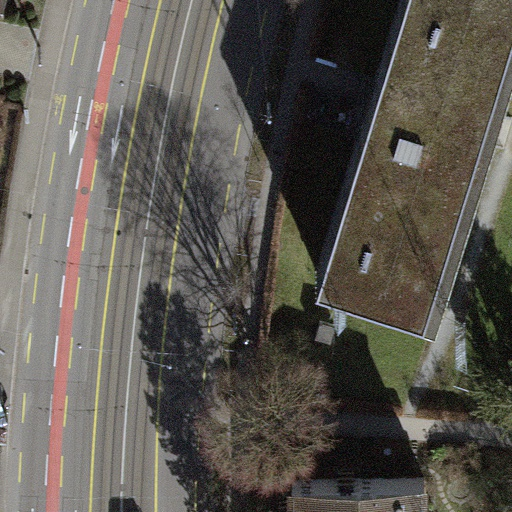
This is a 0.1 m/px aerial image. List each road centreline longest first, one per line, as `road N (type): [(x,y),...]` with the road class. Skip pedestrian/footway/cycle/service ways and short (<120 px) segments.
road 1 (tertiary): [(104,0),(61,214),(41,511)]
road 2 (tertiary): [(172,511),(190,231),(235,0)]
